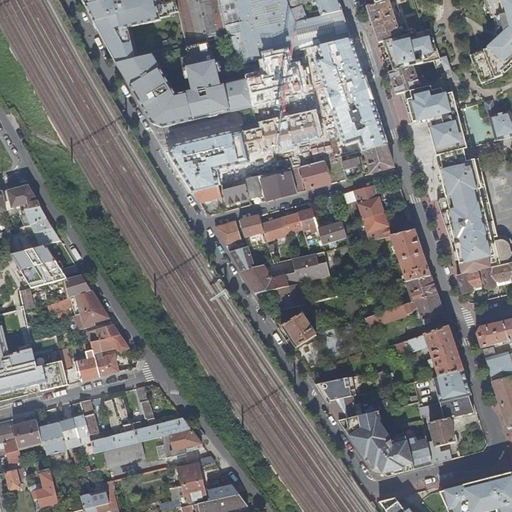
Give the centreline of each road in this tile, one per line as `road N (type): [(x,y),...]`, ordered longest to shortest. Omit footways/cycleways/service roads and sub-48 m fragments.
road 1 (residential): [(65,0),(372,488),(490,464),(500,446),(457,320)]
road 2 (residential): [(457,320),(351,0)]
road 3 (residential): [(163,372),(34,173)]
road 4 (residential): [(268,511),(163,372)]
road 5 (residential): [(163,372),(0,411)]
